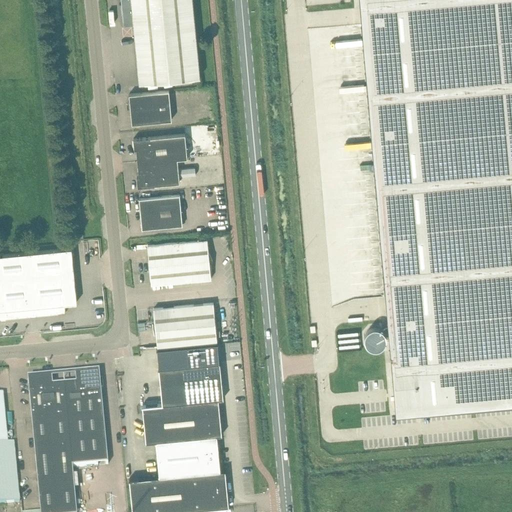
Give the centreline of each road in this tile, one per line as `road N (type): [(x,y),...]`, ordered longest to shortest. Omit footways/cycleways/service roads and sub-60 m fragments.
road 1 (tertiary): [(287,511),(240,0)]
road 2 (unclassified): [(0,353),(110,342),(121,329),(91,0)]
road 3 (unknown): [(110,342),(119,511)]
road 4 (unknown): [(511,422),(359,436)]
road 5 (secondary): [(511,489),(434,497),(386,511)]
